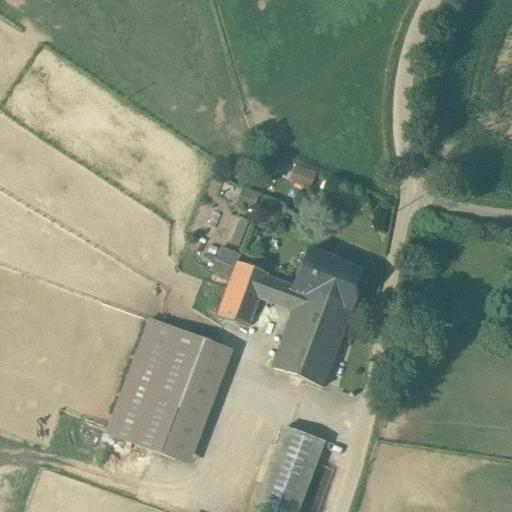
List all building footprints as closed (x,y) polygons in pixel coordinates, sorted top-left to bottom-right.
[(284,163),(281,178),(307,184),(310,169),(284,163)] [(363,275),(306,252),(291,289),(349,312),(363,275)] [(265,276),(236,265),(216,318),(246,330),(257,300),(265,279),(265,276)] [(291,289),(265,279),(257,300),(292,313),(270,371),(320,390),(349,312),(291,289)] [(214,347),(147,322),(104,435),(171,460),(214,347)] [(295,511),(322,443),(284,429),(252,511),(295,511)]
